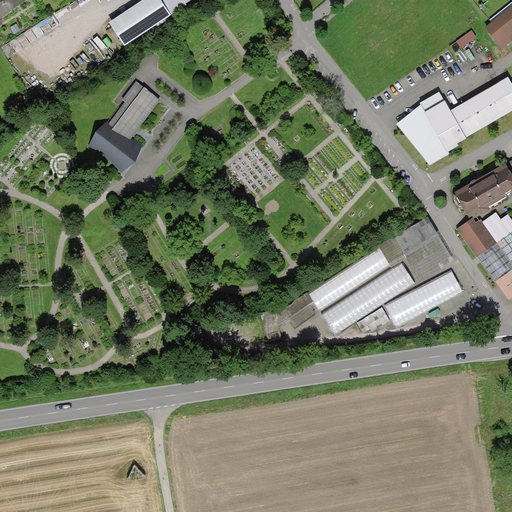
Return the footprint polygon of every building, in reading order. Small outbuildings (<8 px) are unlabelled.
[(0,0),(0,12),(7,8),(5,7),(15,0),(0,0)] [(170,11),(163,0),(140,0),(110,20),(124,41),(170,11)] [(511,0),(494,14),(510,34),(511,32),(511,0)] [(459,40),(462,47),(478,39),(475,32),(459,40)] [(423,103),(401,121),(429,156),(455,141),(454,140),(511,105),(511,81),(507,73),(449,107),(443,97),(426,108),(423,103)] [(114,132),(126,134),(155,96),(134,80),(122,95),(126,98),(107,122),(114,132)] [(114,132),(107,122),(104,120),(89,141),(104,146),(122,165),(140,144),(126,134),(114,132)] [(511,185),(511,179),(503,163),(459,187),(455,190),(453,194),(456,201),(460,202),(465,200),(470,209),(511,185)] [(509,295),(511,292),(511,219),(506,211),(500,216),(496,210),(482,220),(480,216),(473,221),(471,218),(460,226),(509,295)] [(379,243),(381,246),(392,263),(405,255),(419,277),(451,257),(424,215),(379,243)] [(308,292),(320,311),(393,265),(392,263),(381,246),(308,292)] [(320,311),(328,324),(333,331),(414,281),(401,260),(393,265),(320,311)] [(450,268),(383,304),(395,326),(462,290),(450,268)] [(308,292),(263,320),(268,334),(287,322),(292,330),(313,316),(320,311),(308,292)] [(320,311),(313,316),(322,329),(328,324),(320,311)]
